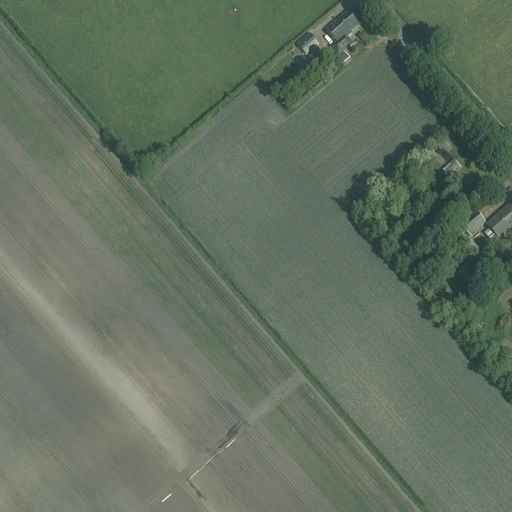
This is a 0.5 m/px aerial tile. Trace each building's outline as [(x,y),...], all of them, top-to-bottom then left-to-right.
[(358,25),(348,13),(327,31),(337,42),(332,47),(339,55),(338,56),(339,56),(353,44),(352,43),(352,44),(347,38),(352,34),(350,32),(358,25)] [(305,56),(318,45),(310,35),(297,46),(305,56)] [(342,66),(350,59),(345,53),(337,60),(342,66)] [(461,169),(454,161),(443,171),(449,179),(461,169)] [(509,230),(511,228),(511,205),(502,214),(487,227),(490,230),(485,234),(493,243),(497,239),(498,239),(509,230)] [(489,224),(501,214),(497,210),(486,220),(489,224)] [(469,236),(485,223),(476,212),(460,225),(469,236)] [(479,249),(469,238),(467,240),(465,238),(460,242),(472,255),(479,249)]
